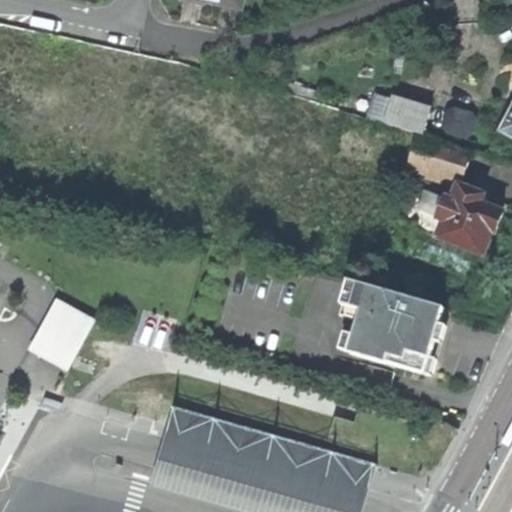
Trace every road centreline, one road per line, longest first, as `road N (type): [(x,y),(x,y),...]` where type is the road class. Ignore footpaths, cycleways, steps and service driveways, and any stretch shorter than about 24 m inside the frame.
road 1 (residential): [(398,0),(258,41),(131,27)]
road 2 (secondary): [(511,385),(442,511)]
road 3 (residential): [(0,0),(131,27)]
